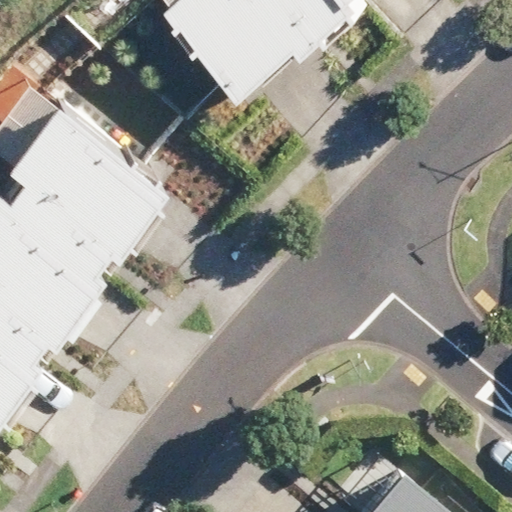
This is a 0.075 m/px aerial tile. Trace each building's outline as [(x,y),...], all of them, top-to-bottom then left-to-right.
[(181,0),(255,79),(310,29),(316,35),(353,0),(181,0)] [(19,161),(5,181),(100,249),(163,163),(56,85),(7,152),(19,161)] [(0,308),(37,336),(100,249),(0,177),(0,308)] [(0,386),(37,336),(0,308),(0,386)] [(502,511),(406,428),(332,511),(502,511)]
